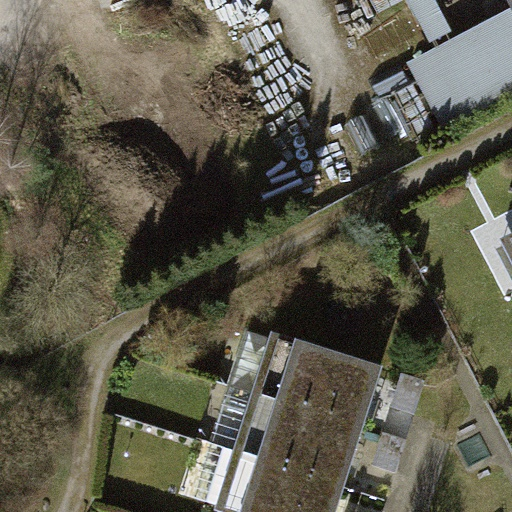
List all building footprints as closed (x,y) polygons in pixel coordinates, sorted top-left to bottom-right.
[(511,0),(495,0),(511,32),(511,0)] [(511,224),(496,233),(511,265),(511,224)] [(334,511),(381,364),(287,335),(231,511),(334,511)] [(423,382),(404,376),(396,405),(415,410),(423,382)] [(405,441),(385,436),(377,464),(396,469),(405,441)]
